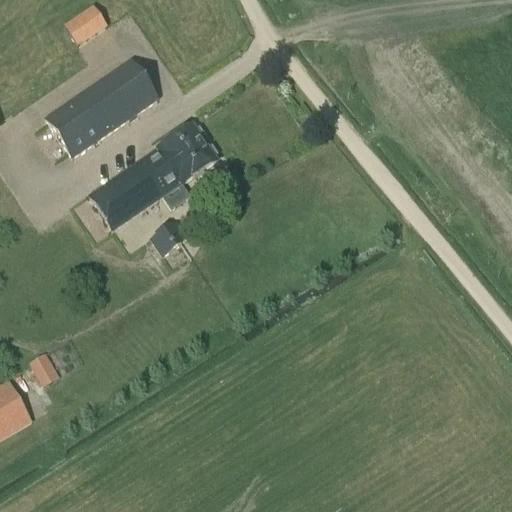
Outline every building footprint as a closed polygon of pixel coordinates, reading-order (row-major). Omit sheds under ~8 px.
[(91,9),(61,30),(76,51),(106,30),(91,9)] [(129,65),(42,124),(69,164),(156,105),(129,65)] [(152,155),(84,202),(109,238),(177,191),(177,192),(216,166),(212,161),(215,158),(209,149),(206,152),(199,142),(203,140),(196,131),(193,133),(190,128),(151,154),(152,155)] [(154,241),(146,246),(159,264),(177,251),(176,250),(183,245),(172,229),(165,233),(164,231),(152,239),(154,241)] [(44,359),(29,367),(44,393),(58,384),(44,359)] [(6,386),(0,388),(0,443),(30,426),(6,386)]
